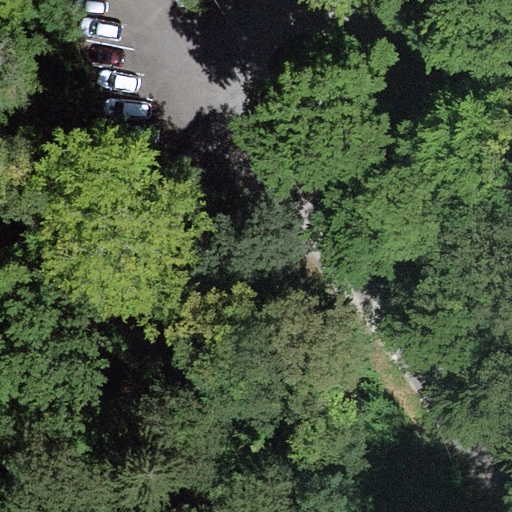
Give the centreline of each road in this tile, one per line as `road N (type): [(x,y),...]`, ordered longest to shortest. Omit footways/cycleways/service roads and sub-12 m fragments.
road 1 (residential): [(213,60),(511,487)]
road 2 (track): [(511,100),(213,60)]
